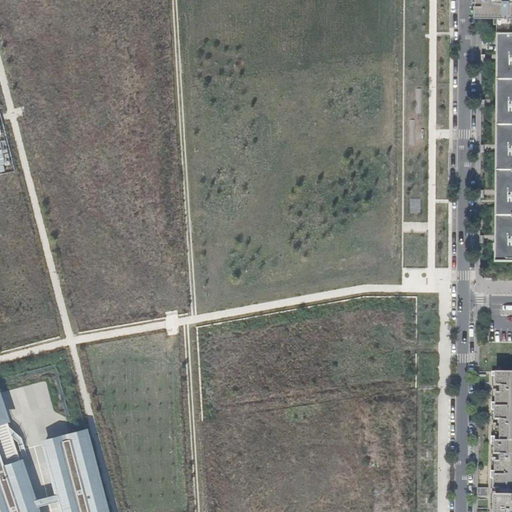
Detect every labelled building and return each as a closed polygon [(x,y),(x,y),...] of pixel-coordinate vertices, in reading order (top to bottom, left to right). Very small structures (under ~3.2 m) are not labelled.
[(511,0),(479,0),(479,16),(495,16),(495,24),(499,24),(499,31),(511,31),(511,0)] [(511,31),(499,31),(497,258),(511,258),(511,31)] [(496,511),(511,511),(511,370),(491,371),(491,375),(496,375),(496,385),(498,385),(498,391),(496,391),(496,401),(491,401),(491,409),(496,409),(496,419),(498,419),(498,425),(496,425),(496,435),(491,435),(491,444),(496,444),(496,453),(498,453),(498,460),(496,460),(496,470),(491,470),(491,478),(496,478),(496,488),(498,488),(498,494),(496,494),(496,495),(497,495),(496,511)] [(437,511),(437,386),(415,386),(415,511),(437,511)] [(43,511),(38,495),(55,490),(60,511),(105,511),(84,429),(42,440),(52,481),(35,486),(0,391),(0,511),(43,511)]
